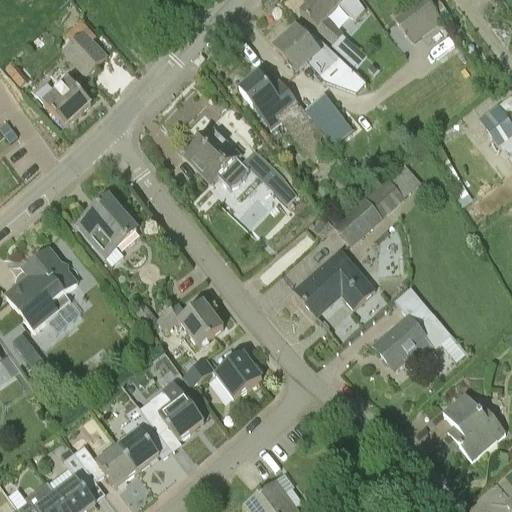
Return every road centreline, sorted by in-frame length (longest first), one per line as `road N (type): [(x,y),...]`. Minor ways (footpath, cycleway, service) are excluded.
road 1 (residential): [(307,387),(106,133)]
road 2 (residential): [(168,511),(307,387)]
road 3 (secondary): [(106,133),(227,0)]
road 4 (secondary): [(0,225),(106,133)]
road 5 (residential): [(410,461),(367,414),(307,387)]
